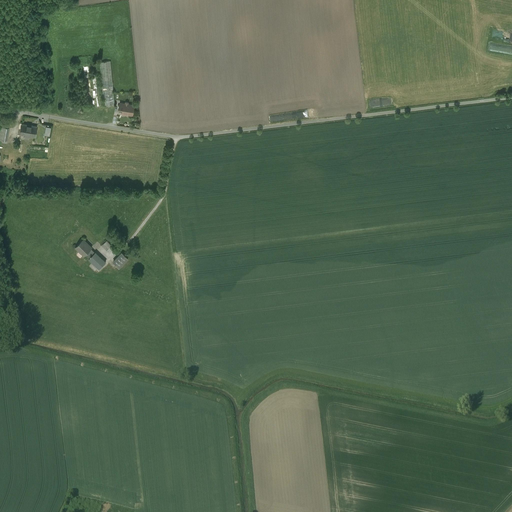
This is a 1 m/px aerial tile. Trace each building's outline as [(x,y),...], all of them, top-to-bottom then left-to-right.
[(111,61),(100,62),(104,106),(115,105),(111,61)] [(95,62),(83,64),(88,107),(99,106),(95,62)] [(78,64),(67,65),(71,108),(83,108),(78,64)] [(135,105),(120,103),(119,113),(133,115),(135,105)] [(37,126),(22,124),(20,134),(25,135),(24,138),(29,139),(29,136),(35,137),(37,126)] [(9,127),(0,125),(0,138),(7,140),(9,127)] [(92,247),(84,240),(76,247),(84,255),(85,254),(91,248),(92,247)] [(107,241),(102,245),(107,250),(112,246),(107,241)] [(91,248),(85,254),(89,259),(95,252),(91,248)] [(106,262),(96,252),(95,252),(89,259),(100,269),(106,262)] [(122,253),(113,261),(119,267),(128,258),(122,253)]
